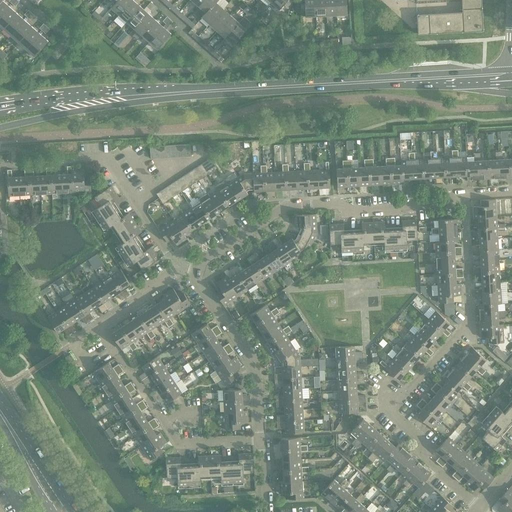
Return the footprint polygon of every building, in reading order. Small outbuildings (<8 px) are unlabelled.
[(0,2),(0,17),(9,7),(2,1),(2,0),(0,2)] [(118,0),(115,4),(111,8),(119,15),(133,0),(132,0),(118,0)] [(140,7),(133,0),(119,15),(126,22),(140,7)] [(165,0),(163,0),(162,2),(169,8),(172,5),(165,0)] [(204,0),(198,7),(206,13),(206,14),(216,3),(218,0),(204,0)] [(273,0),(271,3),(279,10),(288,0),(273,0)] [(316,17),(315,0),(304,0),(306,17),(316,17)] [(325,0),(315,0),(316,17),(326,16),(325,0)] [(335,0),(325,0),(326,16),(337,16),(335,0)] [(346,0),(335,0),(337,16),(347,15),(346,0)] [(418,28),(418,35),(483,31),(481,0),(415,0),(416,1),(432,0),(461,0),(462,12),(417,15),(418,28)] [(206,14),(206,13),(201,18),(209,25),(223,9),(216,3),(206,14)] [(172,5),(169,8),(177,15),(180,12),(172,5)] [(9,7),(0,17),(0,26),(3,29),(17,14),(9,7)] [(148,14),(140,7),(126,22),(134,29),(148,14)] [(223,9),(209,25),(217,32),(231,16),(223,9)] [(180,12),(177,15),(185,22),(187,19),(180,12)] [(17,14),(3,29),(11,36),(25,21),(17,14)] [(148,14),(134,29),(142,36),(155,21),(148,14)] [(231,16),(217,32),(225,38),(239,23),(231,16)] [(187,19),(185,22),(192,29),(195,26),(187,19)] [(25,21),(11,36),(18,43),(32,28),(25,21)] [(155,21),(142,36),(149,43),(163,27),(155,21)] [(239,23),(225,38),(233,46),(247,30),(239,23)] [(163,27),(149,43),(157,50),(171,34),(163,27)] [(32,28),(18,43),(26,50),(40,34),(32,28)] [(107,29),(104,33),(110,38),(113,34),(107,29)] [(188,33),(196,40),(198,37),(191,30),(188,33)] [(125,31),(114,44),(118,47),(129,35),(125,31)] [(40,34),(26,50),(34,57),(48,42),(40,34)] [(198,37),(196,40),(203,47),(206,44),(198,37)] [(206,44),(203,47),(211,54),(214,51),(206,44)] [(214,51),(211,54),(219,60),(221,57),(214,51)] [(141,53),(136,59),(139,61),(144,56),(141,53)] [(180,145),(170,146),(171,158),(181,157),(180,145)] [(190,145),(180,145),(181,157),(191,157),(190,145)] [(161,158),(160,146),(150,147),(151,159),(161,158)] [(170,146),(160,146),(161,158),(171,158),(170,146)] [(452,158),(456,158),(457,176),(467,176),(467,162),(467,158),(467,157),(459,158),(458,154),(452,154),(452,158)] [(431,159),(434,159),(435,178),(446,177),(445,159),(437,159),(437,155),(431,156),(431,159)] [(409,161),(412,160),(413,179),(424,178),(423,160),(415,160),(415,156),(409,157),(409,161)] [(496,160),(499,160),(500,178),(511,178),(510,159),(502,160),(502,156),(496,156),(496,160)] [(467,158),(467,162),(467,176),(467,180),(478,180),(477,161),(474,161),(474,158),(474,157),(467,158)] [(474,161),(477,161),(478,180),(489,179),(488,160),(481,161),(480,157),(474,158),(474,161)] [(211,158),(202,164),(208,174),(217,168),(211,158)] [(456,158),(452,158),(445,159),(446,177),(457,176),(456,158)] [(434,159),(431,159),(423,160),(424,178),(435,178),(434,159)] [(401,161),(401,165),(402,165),(402,179),(403,179),(413,179),(412,160),(409,161),(401,161)] [(496,160),(488,160),(489,179),(500,178),(499,160),(496,160)] [(326,170),(318,170),(319,189),(331,188),(329,162),(325,162),(326,170)] [(202,164),(193,170),(199,180),(208,174),(202,164)] [(402,165),(401,165),(391,166),(392,184),(403,184),(403,179),(402,179),(402,165)] [(391,166),(380,167),(381,185),(392,184),(391,166)] [(304,171),(307,171),(308,189),(319,189),(318,170),(311,171),(310,167),(304,167),(304,171)] [(369,167),(359,168),(360,186),(370,186),(369,167)] [(380,167),(369,167),(370,186),(381,185),(380,167)] [(283,172),(286,172),(287,191),(298,190),(297,171),(289,172),(289,168),(282,168),(283,172)] [(349,187),(348,168),(337,169),(338,188),(349,187)] [(359,168),(348,168),(349,187),(360,186),(359,168)] [(72,170),(72,172),(72,174),(73,174),(74,193),(91,192),(90,177),(84,177),(84,169),(72,170)] [(261,173),(264,173),(265,192),(276,191),(275,173),(267,173),(267,169),(261,170),(261,173)] [(193,170),(184,176),(190,186),(199,180),(193,170)] [(304,171),(297,171),(298,190),(308,189),(307,171),(304,171)] [(283,172),(275,173),(276,191),(287,191),(286,172),(283,172)] [(264,173),(261,173),(253,174),(254,187),(254,192),(265,192),(264,173)] [(72,174),(62,175),(63,193),(74,193),(73,174),(72,174)] [(244,174),(228,185),(238,200),(248,194),(245,189),(248,187),(254,187),(253,174),(244,174)] [(51,175),(40,176),(41,194),(52,194),(51,175)] [(62,175),(51,175),(52,194),(63,193),(62,175)] [(40,176),(30,177),(31,195),(41,194),(40,176)] [(184,176),(175,182),(181,192),(190,186),(184,176)] [(20,196),(19,177),(8,178),(9,196),(20,196)] [(30,177),(19,177),(20,196),(31,195),(30,177)] [(175,182),(166,188),(172,198),(181,192),(175,182)] [(228,185),(219,191),(229,206),(238,200),(228,185)] [(101,206),(94,210),(100,219),(115,209),(111,203),(114,202),(119,198),(111,186),(95,197),(101,206)] [(172,198),(166,188),(156,194),(159,197),(163,204),(172,198)] [(219,191),(210,196),(220,212),(229,206),(219,191)] [(210,196),(201,202),(211,218),(220,212),(210,196)] [(474,219),(478,218),(497,217),(496,199),(481,200),(481,206),(473,207),(474,219)] [(201,202),(192,208),(202,224),(211,218),(201,202)] [(192,208),(183,214),(193,230),(202,224),(192,208)] [(115,209),(100,219),(107,229),(113,225),(119,234),(135,223),(129,213),(121,218),(115,209)] [(183,214),(174,220),(184,236),(184,235),(193,230),(183,214)] [(304,230),(301,236),(313,242),(317,233),(316,214),(297,215),(298,227),(304,227),(304,230)] [(478,218),(479,229),(497,228),(497,224),(497,217),(478,218)] [(436,235),(439,234),(439,231),(458,230),(457,219),(439,220),(439,228),(435,228),(436,235)] [(184,236),(174,220),(159,230),(167,242),(172,239),(177,246),(187,239),(184,235),(184,236)] [(417,220),(402,221),(402,227),(403,230),(406,230),(407,240),(418,240),(417,220)] [(384,222),(373,223),(374,242),(384,242),(385,250),(396,249),(395,230),(385,231),(384,222)] [(134,237),(136,236),(141,232),(135,223),(119,234),(124,242),(118,246),(124,256),(139,246),(134,237)] [(352,251),(364,251),(364,243),(374,242),(373,223),(362,223),(362,232),(351,233),(352,251)] [(343,252),(341,231),(344,231),(344,224),(329,225),(330,245),(341,244),(342,252),(343,252)] [(497,228),(479,229),(479,240),(498,239),(498,231),(501,231),(501,224),(497,224),(497,228)] [(402,227),(395,227),(395,230),(396,249),(396,252),(407,251),(407,248),(407,240),(406,230),(403,230),(402,227)] [(439,231),(439,234),(440,241),(440,242),(454,241),(454,242),(458,241),(458,230),(439,231)] [(343,252),(352,251),(351,233),(344,233),(344,231),(341,231),(343,252)] [(292,239),(283,245),(293,260),(308,250),(313,242),(301,236),(298,241),(295,243),(292,239)] [(498,239),(479,240),(480,250),(499,249),(498,239)] [(435,242),(436,253),(455,252),(454,242),(454,241),(440,242),(440,241),(435,242)] [(270,254),(265,257),(275,272),(284,266),(274,251),(272,249),(269,244),(265,247),(270,254)] [(283,245),(274,251),(284,266),(293,260),(283,245)] [(124,256),(130,265),(137,261),(143,270),(159,259),(151,247),(144,252),(139,246),(124,256)] [(499,249),(480,250),(481,261),(499,260),(499,249)] [(455,252),(436,253),(437,264),(455,263),(455,252)] [(93,257),(88,260),(94,268),(103,263),(97,254),(93,257)] [(265,257),(256,263),(266,278),(275,272),(265,257)] [(473,268),(473,272),(500,271),(499,260),(481,261),(481,267),(473,268)] [(256,263),(247,269),(257,284),(266,278),(256,263)] [(455,263),(437,264),(437,274),(456,274),(455,263)] [(233,268),(238,275),(248,290),(257,284),(247,269),(242,272),(237,266),(233,268)] [(233,277),(229,280),(229,281),(239,296),(248,290),(238,275),(233,268),(229,271),(233,277)] [(112,276),(122,291),(126,298),(130,295),(126,289),(131,285),(121,270),(112,276)] [(500,271),(473,272),(474,277),(481,277),(482,283),(500,282),(500,271)] [(456,274),(437,274),(438,285),(456,284),(456,274)] [(118,294),(119,296),(122,300),(126,298),(122,291),(112,276),(102,282),(113,297),(118,294)] [(229,281),(229,280),(227,277),(217,283),(221,290),(216,293),(224,306),(239,296),(229,281)] [(290,277),(284,281),(288,287),(294,283),(290,277)] [(102,282),(93,288),(104,303),(108,310),(112,307),(110,304),(108,303),(108,301),(108,300),(113,297),(102,282)] [(474,289),(475,294),(501,293),(500,282),(482,283),(482,289),(474,289)] [(456,284),(438,285),(439,303),(454,302),(453,296),(461,295),(461,283),(456,284)] [(100,306),(101,308),(104,312),(108,310),(104,303),(93,288),(84,293),(95,309),(100,306)] [(163,295),(166,299),(166,298),(176,314),(191,304),(183,292),(178,295),(173,289),(163,295)] [(94,319),(90,312),(95,309),(84,293),(75,299),(85,315),(87,317),(90,321),(94,319)] [(483,298),(483,304),(483,305),(497,304),(502,304),(501,293),(475,294),(475,299),(483,298)] [(166,298),(166,299),(157,304),(167,320),(170,318),(176,314),(166,298)] [(75,299),(66,305),(76,321),(85,315),(75,299)] [(157,304),(148,310),(158,326),(165,322),(167,325),(172,321),(170,318),(167,320),(157,304)] [(479,304),(479,315),(498,314),(498,311),(497,304),(483,305),(483,304),(479,304)] [(66,305),(57,311),(67,327),(76,321),(66,305)] [(251,315),(257,325),(272,314),(270,312),(266,305),(251,315)] [(148,310),(139,316),(149,332),(152,330),(158,326),(148,310)] [(67,327),(57,311),(48,317),(58,333),(67,327)] [(436,311),(429,319),(442,332),(450,323),(436,311)] [(498,314),(479,315),(480,326),(499,325),(498,318),(502,317),(501,311),(498,311),(498,314)] [(272,314),(257,325),(263,334),(278,323),(274,317),(272,314)] [(139,316),(130,322),(140,338),(146,333),(149,337),(154,333),(152,330),(149,332),(139,316)] [(429,319),(421,327),(435,340),(442,332),(429,319)] [(130,322),(121,328),(131,343),(134,342),(140,338),(130,322)] [(278,323),(263,334),(269,343),(284,332),(282,330),(278,323)] [(192,334),(198,343),(213,333),(207,324),(192,334)] [(499,325),(480,326),(481,338),(489,337),(489,343),(504,343),(503,324),(499,325)] [(421,327),(414,335),(428,348),(435,340),(421,327)] [(131,343),(121,328),(112,334),(122,350),(128,345),(130,348),(136,345),(134,342),(131,343)] [(284,332),(269,343),(274,352),(290,342),(286,335),(284,332)] [(213,333),(198,343),(204,352),(219,342),(213,333)] [(414,335),(407,343),(421,356),(428,348),(414,335)] [(290,342),(274,352),(281,361),(282,360),(283,362),(283,367),(288,367),(301,367),(300,357),(296,350),(299,348),(299,345),(294,339),(290,342)] [(219,342),(204,352),(210,362),(225,351),(219,342)] [(398,354),(400,351),(414,364),(421,356),(407,343),(402,349),(399,347),(395,351),(398,354)] [(336,347),(337,359),(355,358),(355,346),(336,347)] [(178,347),(173,350),(177,357),(181,354),(182,354),(178,347)] [(472,347),(465,356),(479,368),(481,366),(486,360),(472,347)] [(225,351),(210,362),(216,371),(231,361),(231,360),(225,351)] [(398,354),(393,360),(406,372),(414,364),(400,351),(398,354)] [(71,354),(65,358),(69,364),(75,360),(71,354)] [(142,367),(146,372),(145,373),(144,375),(142,374),(139,376),(142,380),(164,366),(158,356),(142,367)] [(465,356),(458,364),(471,376),(476,371),(479,373),(484,368),(481,366),(479,368),(465,356)] [(358,357),(355,358),(337,359),(337,369),(356,368),(355,362),(363,362),(363,357),(358,357)] [(231,361),(216,371),(225,385),(238,377),(234,372),(241,368),(235,358),(231,360),(231,361)] [(140,359),(131,365),(134,369),(143,364),(140,359)] [(379,363),(385,368),(399,380),(406,372),(393,360),(388,365),(382,360),(379,363)] [(93,373),(100,382),(115,372),(109,363),(93,373)] [(458,364),(450,372),(464,384),(462,387),(465,389),(469,384),(466,382),(471,376),(458,364)] [(142,380),(145,384),(151,380),(154,385),(170,375),(164,366),(142,380)] [(282,367),(283,379),(301,377),(301,367),(288,367),(283,367),(282,367)] [(364,379),(364,374),(356,374),(356,368),(337,369),(338,380),(356,379),(359,379),(364,379)] [(115,372),(100,382),(106,391),(121,381),(115,372)] [(175,372),(170,375),(154,385),(160,394),(176,384),(181,380),(175,372)] [(443,380),(446,383),(457,392),(462,387),(464,384),(450,372),(443,380)] [(275,384),(283,383),(283,389),(302,388),(301,377),(283,379),(280,379),(275,379),(275,384)] [(498,378),(494,381),(499,386),(504,381),(500,377),(498,378)] [(356,379),(338,380),(339,391),(357,390),(356,379)] [(121,381),(106,391),(111,400),(127,390),(121,381)] [(446,383),(439,391),(453,403),(461,395),(457,392),(446,383)] [(156,402),(163,398),(166,403),(182,393),(176,384),(160,394),(158,395),(154,398),(156,402)] [(302,388),(283,389),(284,400),(303,399),(302,388)] [(224,401),(224,402),(250,400),(250,395),(242,396),(242,389),(236,390),(218,391),(219,401),(224,401)] [(127,390),(111,400),(117,409),(133,399),(127,390)] [(357,390),(339,391),(339,402),(358,401),(357,390)] [(439,391),(432,399),(446,411),(453,403),(439,391)] [(133,399),(117,409),(123,418),(139,408),(133,399)] [(276,405),(284,405),(285,411),(303,410),(303,399),(284,400),(282,400),(276,401),(276,405)] [(432,399),(425,407),(439,419),(446,411),(432,399)] [(250,400),(224,402),(225,412),(243,411),(243,406),(250,405),(250,400)] [(358,401),(339,402),(340,413),(358,412),(358,401)] [(498,408),(491,416),(505,429),(511,421),(511,406),(511,405),(504,413),(498,408)] [(439,419),(425,407),(417,415),(431,428),(439,419)] [(139,408),(123,418),(129,427),(145,417),(139,408)] [(277,417),(277,422),(304,421),(303,410),(285,411),(285,417),(277,417)] [(243,411),(225,412),(226,430),(235,430),(240,429),(240,423),(248,423),(247,411),(243,411)] [(483,425),(489,430),(482,438),(497,451),(507,440),(500,434),(505,429),(491,416),(483,425)] [(145,417),(129,427),(135,436),(151,426),(145,417)] [(359,445),(362,442),(359,440),(372,426),(363,419),(351,432),(357,438),(355,441),(359,445)] [(304,421),(277,422),(278,427),(286,427),(286,433),(304,432),(304,421)] [(151,426),(135,436),(141,445),(157,435),(151,426)] [(372,426),(359,440),(362,442),(368,447),(380,433),(372,426)] [(157,435),(141,445),(151,460),(163,452),(160,447),(167,443),(160,433),(157,435)] [(380,433),(368,447),(373,452),(371,455),(376,459),(378,457),(376,454),(388,441),(380,433)] [(436,451),(445,459),(457,445),(448,437),(436,451)] [(281,439),(282,450),(300,449),(300,446),(300,438),(281,439)] [(388,441),(376,454),(378,457),(384,462),(387,459),(387,458),(396,448),(396,447),(388,441)] [(387,458),(387,459),(392,463),(390,466),(395,470),(397,468),(395,466),(407,452),(398,444),(396,447),(396,448),(387,458)] [(300,449),(282,450),(282,461),(301,460),(301,452),(304,452),(304,445),(300,446),(300,449)] [(457,445),(445,459),(453,466),(465,452),(457,445)] [(395,466),(397,468),(403,473),(415,459),(407,452),(395,466)] [(465,452),(453,466),(461,473),(473,459),(465,452)] [(239,464),(232,464),(233,482),(236,482),(244,482),(244,474),(254,473),(253,453),(239,454),(239,464)] [(221,455),(210,456),(211,476),(221,475),(221,483),(233,482),(232,464),(221,465),(221,455)] [(199,466),(188,466),(189,485),(201,484),(200,476),(211,476),(210,456),(198,457),(199,466)] [(178,486),(179,486),(178,464),(181,464),(180,458),(166,458),(167,478),(178,478),(178,486)] [(415,459),(403,473),(408,478),(406,481),(411,485),(413,482),(411,480),(423,466),(415,459)] [(461,473),(468,480),(469,480),(481,466),(473,459),(461,473)] [(301,460),(282,461),(283,471),(302,470),(301,467),(301,460)] [(188,466),(181,467),(181,464),(178,464),(179,486),(184,485),(189,485),(188,466)] [(423,466),(411,480),(413,482),(419,487),(420,487),(425,481),(432,473),(423,466)] [(469,480),(468,480),(465,483),(474,491),(480,485),(484,489),(494,478),(481,466),(469,480)] [(283,471),(284,482),(302,481),(302,474),(306,473),(305,467),(301,467),(302,470),(283,471)] [(322,493),(330,501),(342,487),(340,485),(334,480),(322,493)] [(284,482),(279,482),(280,494),(288,493),(289,500),(303,499),(302,481),(284,482)] [(425,481),(420,487),(429,495),(435,490),(425,481)] [(342,487),(330,501),(338,508),(350,494),(345,489),(347,486),(343,482),(340,485),(342,487)] [(498,511),(499,511),(511,511),(511,485),(499,500),(504,504),(498,511)] [(432,496),(438,501),(431,510),(433,511),(450,511),(449,511),(453,506),(436,491),(432,496)] [(350,494),(338,508),(342,511),(349,511),(359,502),(356,499),(350,494)] [(359,502),(349,511),(363,511),(367,509),(361,504),(363,501),(359,497),(356,499),(359,502)]
